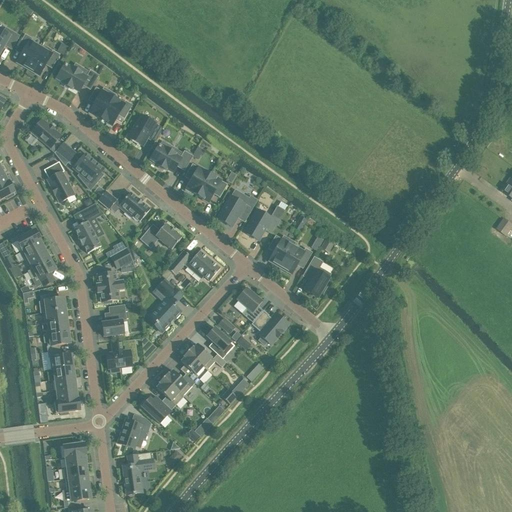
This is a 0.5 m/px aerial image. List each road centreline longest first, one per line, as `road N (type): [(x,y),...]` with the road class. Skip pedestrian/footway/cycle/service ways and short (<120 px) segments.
road 1 (unclassified): [(332,336),(484,127),(508,0)]
road 2 (residential): [(98,424),(81,278),(5,137),(30,93)]
road 3 (residential): [(30,93),(64,109),(249,266)]
road 4 (unclassified): [(174,511),(332,336)]
road 5 (residential): [(98,424),(249,266)]
